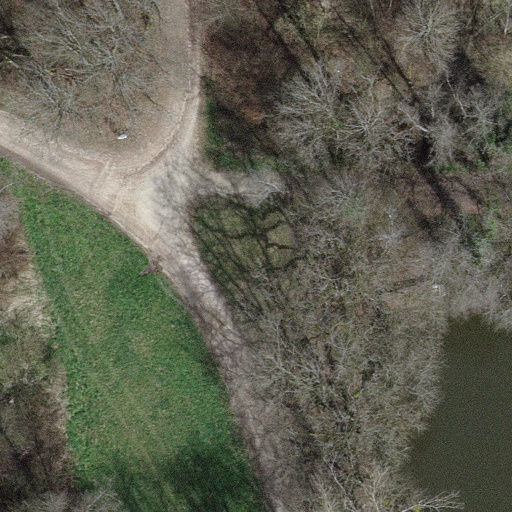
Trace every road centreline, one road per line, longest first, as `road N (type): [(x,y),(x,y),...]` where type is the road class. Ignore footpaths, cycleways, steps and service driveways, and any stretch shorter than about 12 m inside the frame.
road 1 (track): [(158,193),(280,183),(511,195)]
road 2 (track): [(283,511),(158,193)]
road 3 (track): [(158,193),(175,103),(174,0)]
road 4 (unclassified): [(0,123),(158,193)]
